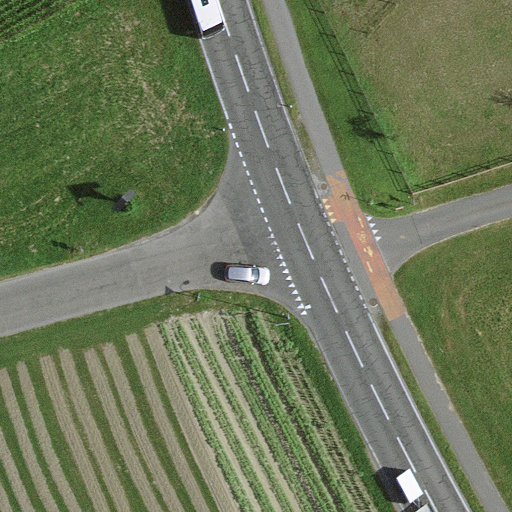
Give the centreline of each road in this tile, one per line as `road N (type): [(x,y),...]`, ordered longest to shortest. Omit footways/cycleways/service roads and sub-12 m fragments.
road 1 (secondary): [(440,511),(298,221)]
road 2 (tertiary): [(298,221),(0,303)]
road 3 (secondary): [(298,221),(219,0)]
